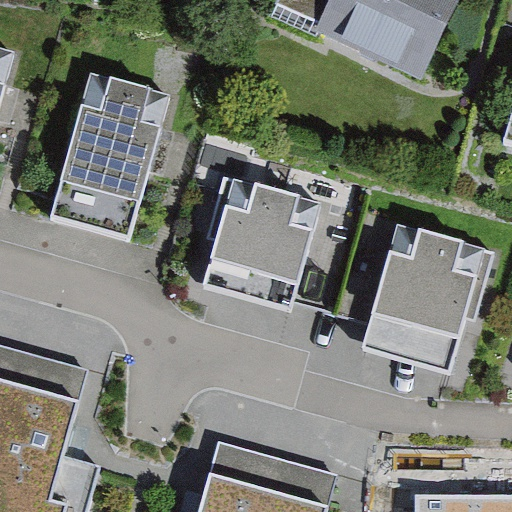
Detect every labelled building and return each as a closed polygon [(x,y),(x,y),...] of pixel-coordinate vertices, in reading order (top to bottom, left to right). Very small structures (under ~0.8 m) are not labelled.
[(282,0),(278,10),(426,86),(471,0),(282,0)] [(0,164),(28,58),(0,50),(0,164)] [(92,84),(51,234),(131,255),(172,105),(92,84)] [(323,207),(236,180),(203,283),(290,310),(323,207)] [(484,251),(400,227),(366,344),(450,369),(484,251)] [(89,370),(0,344),(0,511),(85,511),(100,464),(64,454),(89,370)] [(330,511),(339,475),(219,445),(202,511),(330,511)]
